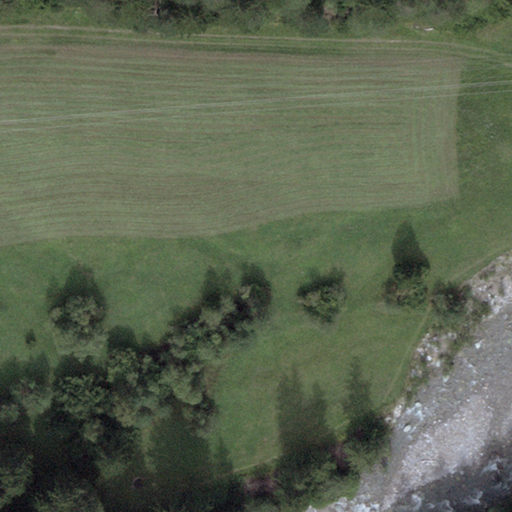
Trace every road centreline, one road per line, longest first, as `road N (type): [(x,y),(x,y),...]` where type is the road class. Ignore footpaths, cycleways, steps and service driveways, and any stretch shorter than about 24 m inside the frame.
road 1 (track): [(0,236),(441,204),(468,191),(500,100),(511,91)]
road 2 (track): [(0,30),(399,44),(511,60)]
